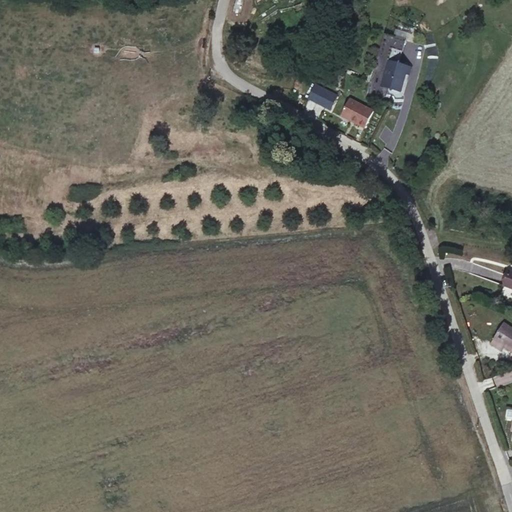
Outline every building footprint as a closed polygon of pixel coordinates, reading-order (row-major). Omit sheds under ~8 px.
[(414,68),(390,61),(383,86),(402,91),(407,73),(412,75),(414,68)] [(328,112),(335,103),(337,98),(323,89),(316,87),(308,99),(328,112)] [(373,117),(350,102),(340,118),(363,133),(373,117)] [(511,271),(507,270),(502,284),(511,287),(511,271)] [(511,331),(503,326),(493,343),(505,351),(511,354),(511,331)] [(505,351),(493,343),(489,347),(502,355),(505,351)]
